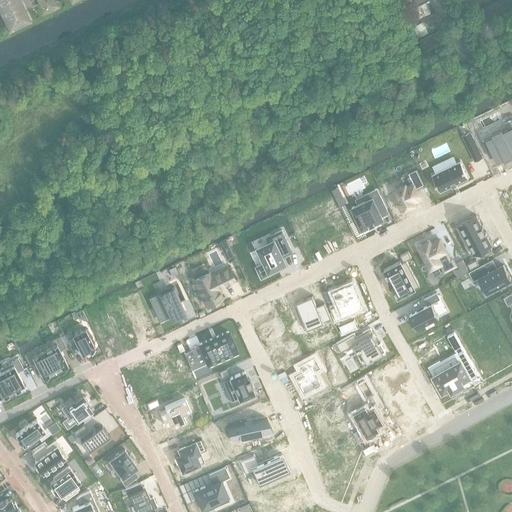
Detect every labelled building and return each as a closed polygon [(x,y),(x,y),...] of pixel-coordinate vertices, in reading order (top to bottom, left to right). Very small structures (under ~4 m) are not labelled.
[(28,19),(23,9),(19,0),(16,0),(0,8),(9,25),(8,26),(10,29),(13,27),(12,27),(28,19)] [(455,16),(447,0),(433,0),(443,21),(455,16)] [(487,22),(511,9),(511,0),(499,0),(481,9),(487,22)] [(428,33),(423,22),(413,26),(418,37),(428,33)] [(473,56),(458,23),(446,29),(461,62),(473,56)] [(447,42),(441,30),(419,40),(425,52),(447,42)] [(473,121),(468,123),(470,129),(475,138),(480,136),(475,126),(473,121)] [(493,135),(482,141),(490,157),(494,156),(497,162),(498,161),(498,160),(503,157),(505,160),(511,156),(511,126),(507,128),(502,131),(501,128),(492,133),(493,135)] [(472,137),(465,140),(475,161),(482,157),(472,137)] [(460,161),(431,175),(439,191),(468,178),(460,161)] [(404,184),(395,189),(399,197),(396,199),(401,210),(405,208),(405,209),(415,204),(413,200),(417,198),(417,199),(420,198),(416,189),(425,185),(417,168),(408,172),(408,173),(407,173),(408,173),(409,176),(408,176),(409,178),(410,178),(412,182),(411,182),(412,182),(405,185),(405,184),(404,184)] [(357,204),(351,207),(362,229),(369,225),(370,225),(375,223),(375,222),(383,219),(380,212),(387,209),(379,194),(365,201),(365,200),(363,196),(355,199),(357,203),(358,204),(357,204)] [(323,219),(305,228),(315,250),(334,242),(332,238),(342,233),(330,209),(320,214),(323,219)] [(465,221),(455,226),(469,254),(478,249),(481,255),(492,249),(489,243),(490,242),(485,232),(486,232),(485,231),(482,226),(483,226),(482,225),(481,225),(476,215),(468,220),(468,219),(465,221)] [(265,268),(259,271),(259,272),(261,278),(279,269),(279,268),(284,266),(283,263),(284,262),(280,255),(291,250),(290,248),(291,248),(282,230),(274,234),(275,234),(270,236),(273,242),(260,248),(264,257),(261,259),(260,259),(265,268)] [(226,239),(219,242),(221,248),(229,244),(226,239)] [(429,240),(419,245),(420,249),(419,250),(422,256),(424,255),(430,268),(440,263),(444,270),(444,271),(455,265),(452,259),(450,259),(439,239),(431,244),(429,240)] [(401,261),(383,270),(388,279),(388,280),(389,280),(392,287),(392,288),(393,288),(398,297),(419,286),(406,260),(411,257),(408,251),(400,255),(403,261),(401,262),(401,261)] [(460,268),(454,271),(457,276),(468,270),(462,259),(457,262),(460,268)] [(476,259),(467,264),(470,269),(479,264),(476,259)] [(484,264),(473,269),(478,278),(479,278),(486,292),(511,279),(507,271),(503,264),(488,272),(484,264)] [(174,266),(169,269),(171,274),(172,275),(177,273),(177,271),(174,266)] [(194,279),(193,279),(198,289),(194,291),(198,300),(203,298),(206,305),(222,297),(218,288),(235,280),(228,266),(211,275),(210,271),(209,272),(194,279)] [(339,305),(331,308),(336,320),(364,309),(353,282),(346,285),(346,284),(345,284),(339,287),(332,290),(339,305)] [(175,291),(153,300),(162,320),(169,316),(169,317),(171,321),(186,314),(184,309),(184,310),(175,291)] [(409,314),(408,314),(416,329),(417,329),(416,328),(438,317),(439,317),(431,303),(440,299),(437,292),(424,299),(427,305),(409,315),(409,314)] [(298,308),(296,309),(304,329),(331,319),(324,303),(317,306),(312,295),(307,297),(308,299),(304,300),(303,299),(296,302),(298,308)] [(354,319),(338,326),(342,334),(358,327),(354,319)] [(70,330),(64,334),(70,344),(76,341),(82,354),(90,350),(91,350),(94,345),(94,344),(89,336),(90,334),(88,329),(86,329),(85,327),(72,334),(70,330)] [(354,332),(335,343),(339,350),(340,352),(351,346),(353,345),(357,353),(358,353),(361,358),(364,357),(367,361),(371,359),(372,360),(374,359),(373,358),(386,351),(381,342),(380,342),(379,343),(375,337),(370,328),(363,332),(356,336),(354,332)] [(213,337),(199,343),(208,362),(221,356),(223,355),(236,349),(228,330),(214,336),(215,337),(213,338),(213,337)] [(439,360),(428,366),(433,375),(439,386),(442,391),(450,386),(451,388),(452,389),(463,383),(463,382),(462,380),(469,376),(465,368),(472,365),(454,333),(447,336),(456,352),(440,361),(439,360)] [(54,338),(42,344),(55,370),(68,364),(60,349),(66,346),(60,336),(54,339),(54,338)] [(487,338),(470,348),(483,370),(491,366),(492,367),(499,364),(498,362),(506,357),(502,351),(499,346),(496,340),(490,343),(487,338)] [(30,351),(24,354),(30,365),(36,362),(43,377),(55,370),(42,344),(30,350),(30,351)] [(185,352),(184,352),(191,369),(192,369),(192,368),(197,366),(191,350),(185,353),(185,352)] [(302,372),(294,376),(305,394),(322,385),(315,371),(321,368),(315,356),(298,365),(302,372)] [(12,362),(0,368),(12,390),(17,388),(19,389),(24,387),(24,384),(17,371),(23,368),(18,358),(11,361),(12,362)] [(147,367),(139,371),(142,378),(148,392),(150,390),(150,391),(161,386),(164,393),(182,385),(178,377),(177,378),(173,379),(173,378),(167,366),(165,367),(162,360),(154,364),(157,369),(149,373),(147,367)] [(0,397),(2,398),(6,396),(6,393),(12,390),(0,368),(0,369),(1,371),(0,371),(0,397)] [(244,371),(222,381),(232,403),(254,393),(251,385),(252,385),(249,378),(248,378),(244,371)] [(406,382),(383,394),(395,415),(418,402),(406,382)] [(73,399),(62,407),(68,417),(72,414),(77,420),(81,417),(84,422),(93,415),(90,411),(92,410),(87,403),(89,402),(87,401),(88,399),(85,395),(84,395),(83,394),(74,400),(73,399)] [(168,409),(160,412),(166,425),(166,424),(172,421),(175,427),(186,421),(182,412),(189,409),(190,410),(185,397),(164,406),(165,407),(167,406),(168,409)] [(366,406),(355,412),(364,427),(362,428),(366,436),(368,435),(379,429),(377,426),(383,422),(374,407),(368,411),(366,406)] [(332,410),(319,416),(322,423),(324,422),(326,428),(319,431),(323,440),(327,448),(331,458),(336,456),(337,458),(344,455),(343,453),(347,451),(343,441),(350,438),(347,430),(339,433),(335,424),(334,424),(331,419),(335,417),(332,410)] [(22,429),(15,434),(18,437),(18,438),(21,441),(24,445),(37,435),(41,440),(51,433),(47,427),(44,429),(36,418),(29,424),(28,423),(22,428),(22,429)] [(244,423),(227,427),(232,439),(272,430),(267,418),(250,422),(250,420),(244,421),(244,423)] [(102,424),(80,440),(88,451),(110,435),(102,424)] [(181,453),(174,456),(176,461),(177,461),(182,471),(204,461),(199,452),(206,449),(201,438),(178,448),(181,453)] [(44,445),(32,453),(37,459),(35,460),(37,464),(41,469),(43,472),(67,455),(56,440),(46,447),(44,445)] [(124,448),(109,459),(113,465),(118,471),(122,476),(119,478),(125,485),(138,475),(134,469),(137,466),(133,460),(129,454),(128,454),(124,448)] [(254,454),(239,461),(245,475),(253,471),(258,483),(289,469),(282,453),(258,464),(254,454)] [(55,479),(50,482),(53,486),(53,487),(57,492),(57,491),(57,492),(60,495),(62,494),(65,499),(77,490),(74,485),(79,481),(78,479),(77,477),(73,472),(68,465),(53,476),(55,479)] [(205,485),(195,490),(204,511),(214,506),(211,501),(226,495),(223,487),(220,480),(229,476),(225,466),(211,472),(215,481),(212,482),(210,483),(205,486),(205,485)] [(140,481),(125,488),(127,494),(129,493),(137,511),(142,511),(157,506),(152,496),(150,497),(144,485),(142,486),(140,481)] [(273,499),(261,505),(261,506),(264,511),(274,511),(276,511),(275,511),(303,511),(296,495),(298,494),(297,493),(295,494),(295,495),(284,499),(281,491),(272,495),(273,499)] [(0,511),(8,511),(18,508),(18,507),(15,501),(13,502),(11,498),(10,498),(0,502),(0,511)] [(93,498),(72,507),(74,511),(98,511),(95,503),(93,498)]
